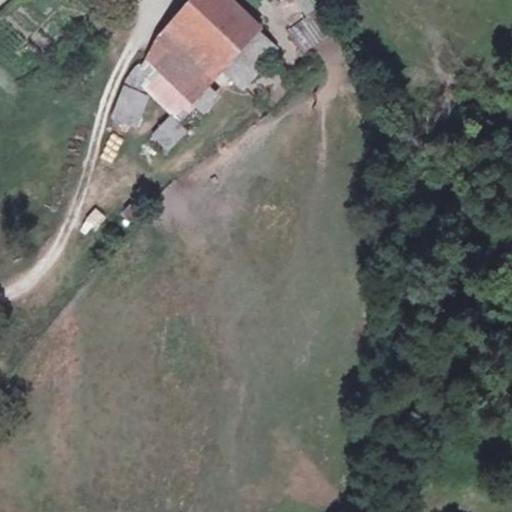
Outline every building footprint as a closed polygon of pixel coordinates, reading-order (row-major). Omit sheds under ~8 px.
[(225,0),(205,0),(180,23),(229,71),(242,84),(253,73),(239,60),(243,56),(263,36),(225,0)] [(197,102),(229,71),(180,23),(152,59),(197,102)] [(279,52),(263,36),(243,56),(262,73),(279,52)] [(123,85),(112,118),(139,127),(150,93),(123,85)] [(152,142),(177,152),(188,127),(163,117),(152,142)]
